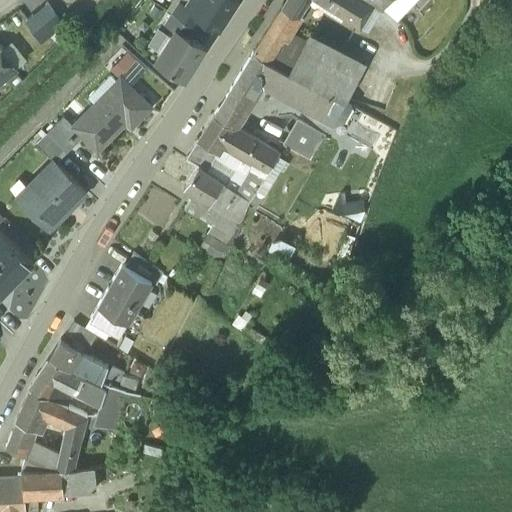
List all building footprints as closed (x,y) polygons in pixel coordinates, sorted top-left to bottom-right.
[(188,0),(186,5),(184,7),(201,18),(218,28),(236,0),(188,0)] [(369,0),(285,0),(282,5),(298,15),(307,0),(318,0),(365,29),(379,7),(380,6),(369,0)] [(385,0),(380,6),(379,7),(395,21),(415,0),(385,0)] [(186,5),(179,1),(171,13),(195,28),(201,18),(184,7),(186,5)] [(62,23),(47,4),(25,22),(41,41),(62,23)] [(298,15),(282,5),(253,51),(269,61),(288,31),(298,15)] [(195,28),(171,13),(164,24),(175,31),(176,30),(188,38),(195,28)] [(175,31),(171,37),(168,35),(158,51),(161,53),(157,60),(170,69),(169,70),(172,72),(173,71),(183,77),(202,48),(188,38),(176,30),(175,31)] [(308,42),(288,31),(269,61),(272,62),(291,73),(308,42)] [(362,71),(308,42),(291,73),(344,104),(362,71)] [(0,82),(16,69),(0,49),(0,82)] [(269,61),(253,51),(217,109),(236,119),(263,77),(272,62),(269,61)] [(102,69),(112,81),(127,67),(117,55),(102,69)] [(291,73),(272,62),(263,77),(335,119),(344,104),(291,73)] [(120,78),(72,126),(82,135),(96,150),(126,120),(131,125),(149,107),(120,78)] [(236,119),(217,109),(213,115),(231,126),(232,125),(236,128),(238,125),(240,121),(236,119)] [(238,125),(236,128),(232,125),(231,126),(213,115),(198,140),(218,153),(222,146),(267,173),(268,171),(276,158),(281,150),(264,140),(238,125)] [(72,126),(63,117),(47,133),(66,152),(82,135),(72,126)] [(284,143),(311,158),(324,133),(297,119),(284,143)] [(66,152),(47,133),(36,144),(52,160),(53,159),(56,162),(66,152)] [(218,153),(198,140),(186,159),(198,167),(198,166),(207,172),(212,163),(218,153)] [(290,156),(281,150),(276,158),(285,163),(290,156)] [(285,163),(276,158),(268,171),(277,177),(285,163)] [(52,160),(15,198),(48,229),(85,191),(56,162),(53,159),(52,160)] [(232,175),(212,163),(207,172),(223,183),(226,185),(232,175)] [(207,172),(198,166),(198,167),(183,189),(192,194),(209,205),(223,183),(207,172)] [(243,181),(237,192),(250,200),(263,179),(250,172),(243,181)] [(243,181),(232,175),(226,185),(236,192),(237,192),(243,181)] [(226,185),(223,183),(209,205),(240,223),(250,200),(237,192),(236,192),(226,185)] [(209,205),(192,194),(184,208),(212,226),(226,234),(222,242),(230,246),(234,238),(240,223),(209,205)] [(226,234),(212,226),(200,246),(223,259),(230,246),(222,242),(226,234)] [(0,231),(0,230),(0,294),(32,262),(0,231)] [(150,281),(122,265),(99,305),(127,321),(150,281)] [(127,321),(99,305),(91,319),(119,335),(127,321)] [(70,339),(75,341),(83,346),(101,356),(109,342),(78,325),(70,339)] [(71,347),(60,340),(49,358),(65,366),(83,376),(93,360),(79,353),(83,346),(75,341),(71,347)] [(65,366),(49,358),(38,374),(29,389),(47,398),(47,397),(54,382),(73,392),(83,376),(65,366)] [(107,368),(93,360),(83,376),(93,381),(101,385),(102,383),(107,368)] [(83,376),(73,392),(88,397),(93,381),(83,376)] [(126,390),(102,383),(101,385),(93,381),(88,397),(101,402),(97,416),(105,419),(117,422),(126,390)] [(73,392),(54,382),(47,397),(65,405),(66,406),(73,392)] [(66,406),(65,405),(47,397),(47,398),(29,389),(10,435),(28,443),(30,441),(34,430),(39,432),(45,416),(67,425),(65,435),(64,434),(59,452),(55,469),(74,468),(78,451),(83,431),(85,425),(86,420),(87,416),(66,406)] [(117,422),(105,419),(103,427),(115,430),(117,422)] [(97,434),(83,431),(78,451),(92,454),(97,434)] [(28,443),(10,435),(4,449),(24,458),(21,470),(34,470),(40,445),(30,441),(28,443)] [(59,452),(40,445),(34,470),(55,469),(59,452)] [(93,467),(78,468),(79,492),(93,491),(93,467)] [(34,470),(21,470),(21,479),(0,480),(0,511),(25,511),(24,496),(79,492),(78,468),(34,470)] [(0,471),(0,480),(21,479),(21,470),(0,471)] [(211,494),(212,509),(232,508),(231,493),(211,494)]
